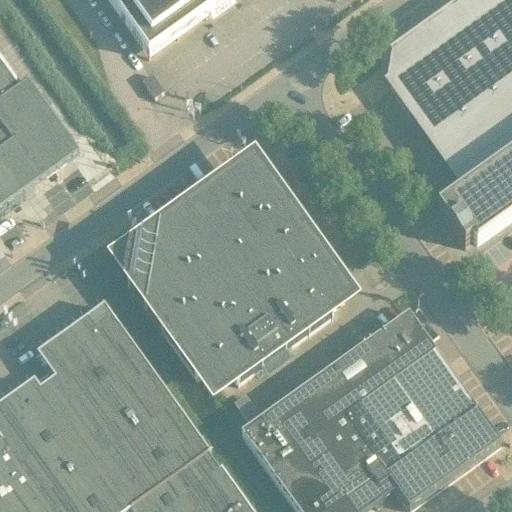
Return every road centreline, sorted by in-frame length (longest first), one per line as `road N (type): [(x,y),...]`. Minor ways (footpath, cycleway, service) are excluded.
road 1 (unclassified): [(511,409),(286,87)]
road 2 (unclassified): [(286,87),(0,290)]
road 3 (unknown): [(149,107),(296,0)]
road 4 (unclassified): [(408,0),(286,87)]
road 5 (unknown): [(149,107),(78,0)]
